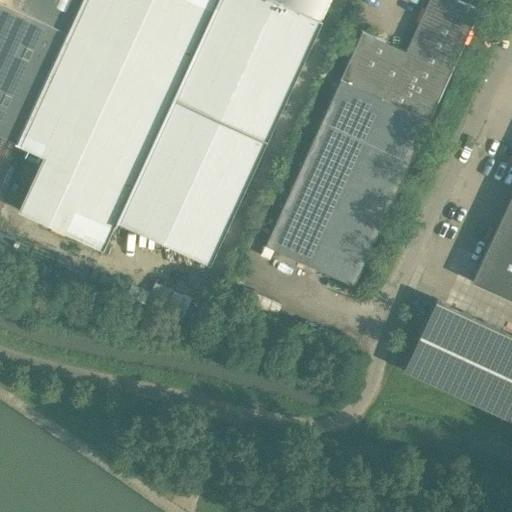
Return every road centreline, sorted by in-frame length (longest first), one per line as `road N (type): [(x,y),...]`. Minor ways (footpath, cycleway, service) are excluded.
road 1 (unclassified): [(511,37),(396,282),(369,382),(337,417),(307,428),(0,353)]
road 2 (unknown): [(511,440),(369,382)]
